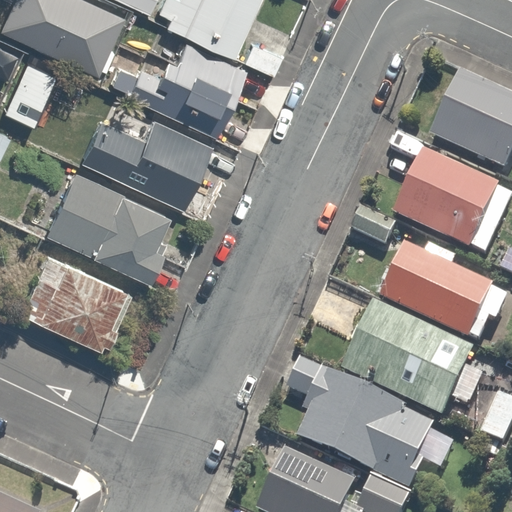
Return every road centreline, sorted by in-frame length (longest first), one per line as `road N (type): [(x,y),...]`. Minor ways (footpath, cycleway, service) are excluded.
road 1 (residential): [(511,39),(429,2),(391,8),(165,453)]
road 2 (residential): [(165,453),(0,375)]
